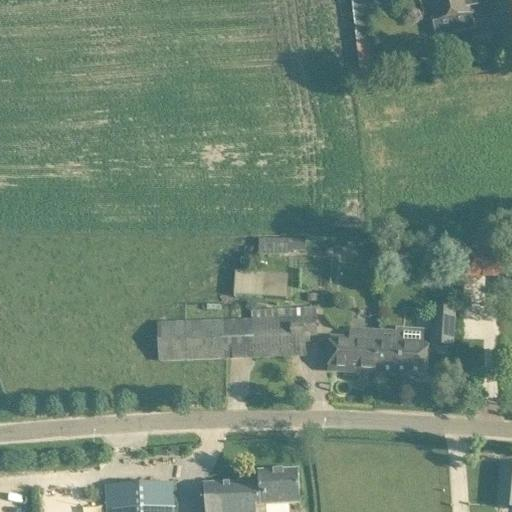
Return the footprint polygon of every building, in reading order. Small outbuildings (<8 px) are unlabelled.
[(352,0),(357,18),(401,9),(398,0),(352,0)] [(470,15),(466,0),(432,0),(437,22),(470,15)] [(511,49),(511,0),(489,0),(501,52),(511,49)] [(493,35),(473,39),(476,56),(497,52),(493,35)] [(289,256),(289,240),(260,240),(260,256),(289,256)] [(506,241),(472,241),(472,250),(465,250),(464,278),(505,278),(506,241)] [(263,297),(264,275),(236,273),(234,296),(263,297)] [(160,362),(286,357),(306,357),(305,338),(316,337),(315,309),(304,309),(305,321),(159,326),(160,362)] [(433,309),(432,334),(431,347),(453,349),(455,311),(433,309)] [(329,371),(377,374),(379,334),(352,332),(351,341),(331,340),(329,371)] [(398,335),(379,334),(377,374),(425,376),(427,347),(397,344),(398,335)] [(511,466),(485,463),(483,483),(480,505),(511,508),(511,466)] [(205,511),(266,511),(266,507),(300,506),(300,492),(299,472),(259,473),(259,483),(204,485),(205,511)] [(173,511),(173,507),(172,487),(108,490),(108,511),(173,511)]
